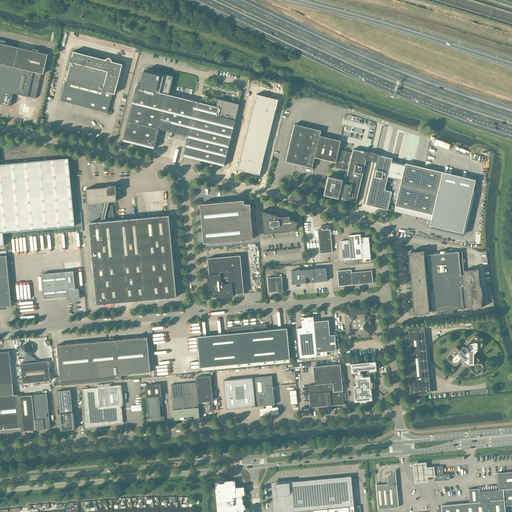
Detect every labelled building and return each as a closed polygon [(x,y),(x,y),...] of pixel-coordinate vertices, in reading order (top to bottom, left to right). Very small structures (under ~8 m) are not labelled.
[(0,103),(10,106),(13,93),(35,98),(41,74),(43,74),(48,54),(0,43),(0,103)] [(115,94),(121,71),(122,64),(110,61),(110,62),(107,61),(107,60),(73,51),(61,100),(70,103),(107,113),(113,93),(115,94)] [(136,86),(122,141),(153,148),(154,149),(159,129),(168,95),(172,77),(153,72),(153,74),(143,71),(139,87),(136,86)] [(168,95),(159,129),(188,136),(183,156),(224,166),(235,120),(239,104),(204,96),(202,103),(168,95)] [(252,99),(234,167),(260,174),(277,106),(252,99)] [(357,199),(364,167),(374,169),(374,167),(365,165),(366,160),(376,162),(377,155),(381,156),(380,155),(379,155),(378,154),(377,153),(375,153),(374,152),(372,152),(371,152),(369,151),(368,151),(367,151),(366,151),(365,152),(364,152),(360,151),(359,154),(339,150),(341,141),(321,136),(320,136),(321,131),(318,130),(311,128),(299,125),(294,124),(285,162),(311,168),(312,168),(315,158),(316,158),(330,161),(335,162),(334,167),(348,171),(346,179),(345,183),(342,183),(342,180),(328,177),(324,195),(338,198),(339,196),(342,196),(341,199),(352,202),(356,202),(357,199)] [(392,158),(381,156),(377,155),(376,162),(374,167),(374,169),(366,205),(387,210),(392,192),(385,190),(387,180),(400,183),(395,206),(432,215),(442,172),(405,163),(404,169),(390,165),(392,158)] [(74,226),(68,158),(0,164),(0,245),(4,245),(3,233),(74,226)] [(176,297),(169,216),(114,221),(113,205),(109,206),(109,202),(116,202),(115,194),(116,194),(115,186),(107,186),(107,187),(85,189),(87,204),(102,203),(103,222),(89,223),(96,305),(176,297)] [(243,200),(200,204),(203,243),(253,239),(250,204),(244,204),(243,200)] [(263,233),(295,230),(297,222),(290,220),(289,216),(280,217),(261,211),(263,233)] [(317,229),(320,254),(332,253),(330,225),(321,225),(321,228),(317,229)] [(55,234),(57,249),(61,248),(77,247),(76,232),(55,234)] [(371,261),(370,249),(368,237),(362,238),(361,238),(360,234),(348,235),(349,240),(341,241),(343,261),(351,260),(363,259),(363,262),(371,261)] [(51,235),(30,237),(31,252),(36,251),(52,250),(51,235)] [(14,253),(27,252),(26,237),(13,238),(14,253)] [(469,272),(469,271),(464,271),(462,251),(454,252),(452,252),(451,252),(449,252),(448,252),(446,251),(445,252),(444,251),(440,251),(440,252),(438,252),(437,252),(435,253),(434,253),(433,254),(431,254),(424,255),(423,251),(418,252),(417,251),(416,251),(415,251),(414,252),(408,253),(409,259),(410,259),(412,276),(410,276),(412,291),(413,291),(415,308),(414,308),(414,314),(420,314),(421,314),(422,315),(423,314),(423,313),(429,313),(429,309),(432,309),(432,313),(443,310),(443,314),(453,313),(453,309),(464,309),(463,306),(466,306),(467,309),(473,309),(473,310),(475,309),(476,309),(482,308),(481,302),(480,302),(478,285),(480,285),(478,270),(472,270),(472,272),(469,272)] [(0,306),(11,306),(6,255),(0,255),(0,306)] [(244,294),(240,255),(207,259),(209,275),(207,275),(209,291),(209,293),(210,295),(213,297),(215,298),(216,297),(216,298),(233,296),(233,295),(244,294)] [(327,281),(326,268),(304,269),(291,271),(292,284),(306,283),(305,278),(313,277),(314,282),(327,281)] [(373,283),(372,271),(351,273),(351,270),(349,270),(337,271),(338,286),(352,285),(373,283)] [(75,289),(73,271),(42,274),(44,299),(68,297),(68,299),(70,300),(78,300),(79,298),(79,290),(77,288),(75,289)] [(283,292),(282,277),(267,278),(268,293),(283,292)] [(34,282),(17,282),(18,299),(35,298),(34,282)] [(369,311),(346,312),(348,338),(371,337),(370,333),(374,333),(373,321),(372,321),(372,316),(369,316),(369,311)] [(317,356),(316,352),(313,321),(313,316),(313,317),(303,318),(302,320),(301,320),(302,328),(297,328),(300,358),(317,356)] [(336,350),(335,335),(330,335),(328,320),(329,320),(328,320),(313,321),(316,352),(336,350)] [(202,336),(197,337),(200,367),(290,359),(287,328),(272,329),(266,330),(265,324),(253,325),(244,326),(241,324),(242,326),(230,327),(227,328),(227,334),(202,336)] [(422,333),(420,333),(420,334),(412,334),(409,335),(408,334),(407,335),(406,336),(405,337),(405,338),(406,344),(410,386),(410,387),(411,388),(412,388),(413,389),(414,389),(415,389),(417,389),(425,388),(426,388),(427,387),(428,387),(428,386),(429,385),(429,384),(425,342),(424,337),(424,336),(424,335),(423,334),(422,333)] [(447,359),(453,365),(456,365),(461,360),(462,361),(462,364),(465,364),(475,374),(478,374),(484,368),(484,365),(474,355),(484,345),(484,342),(477,336),(475,336),(465,346),(464,346),(461,349),(461,350),(460,351),(456,347),(447,356),(447,359)] [(150,372),(147,337),(127,339),(106,341),(57,345),(60,385),(121,380),(120,375),(150,372)] [(23,343),(24,345),(23,345),(20,347),(19,350),(19,353),(21,356),(24,357),(25,363),(20,363),(22,383),(50,381),(48,361),(39,362),(30,355),(31,352),(31,348),(29,346),(26,344),(26,345),(26,343),(23,343)] [(0,352),(0,385),(12,384),(9,351),(0,352)] [(374,388),(374,382),(373,382),(373,379),(375,379),(375,370),(376,370),(375,362),(350,364),(351,373),(356,372),(357,374),(355,375),(356,386),(352,386),(354,402),(359,402),(359,403),(367,402),(367,401),(372,401),(371,388),(374,388)] [(340,364),(313,367),(315,384),(308,385),(310,407),(344,404),(340,364)] [(213,401),(210,376),(195,377),(195,382),(183,384),(186,418),(186,419),(189,419),(189,418),(194,417),(194,418),(199,418),(198,402),(213,401)] [(271,376),(252,377),(255,407),(260,406),(266,406),(267,405),(272,405),(274,405),(272,385),(271,376)] [(252,377),(223,380),(226,409),(255,407),(252,377)] [(12,384),(0,385),(0,396),(14,395),(13,390),(12,384)] [(186,418),(183,384),(170,385),(174,420),(179,420),(179,419),(186,418)] [(85,417),(86,426),(89,426),(93,426),(97,426),(100,426),(104,425),(108,425),(112,425),(115,424),(119,423),(123,423),(122,413),(121,405),(123,405),(121,385),(98,387),(98,388),(82,389),(84,417),(85,417)] [(159,407),(158,397),(161,397),(160,385),(145,386),(148,418),(151,418),(152,422),(164,421),(162,407),(159,407)] [(71,390),(58,391),(60,419),(59,419),(60,431),(75,430),(74,417),(73,417),(71,390)] [(47,394),(32,395),(18,396),(18,395),(14,395),(0,396),(0,429),(21,428),(21,431),(35,430),(44,429),(50,428),(47,394)] [(425,462),(413,463),(413,467),(415,483),(428,482),(427,476),(433,475),(432,466),(425,467),(425,462)] [(443,474),(442,466),(432,466),(433,475),(436,475),(437,480),(450,479),(449,474),(443,474)] [(505,511),(505,506),(509,505),(511,505),(511,471),(497,473),(498,490),(479,492),(479,488),(468,489),(469,503),(441,505),(441,511),(505,511)] [(276,487),(277,511),(354,511),(354,506),(348,507),(348,502),(353,501),(351,476),(279,483),(276,487)] [(243,511),(242,495),(244,493),(244,486),(235,487),(235,480),(214,482),(217,511),(243,511)] [(390,508),(388,484),(376,485),(376,482),(376,483),(378,509),(390,508)]
